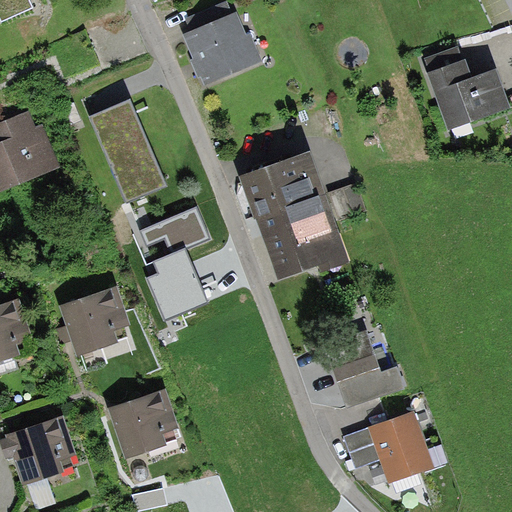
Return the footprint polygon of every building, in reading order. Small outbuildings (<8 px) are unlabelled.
[(0,0),(0,17),(2,23),(34,10),(29,0),(0,0)] [(193,33),(234,16),(228,1),(187,18),(193,33)] [(205,87),(262,63),(251,36),(247,37),(237,14),(234,16),(193,33),(183,37),(193,61),(191,62),(199,80),(201,79),(205,87)] [(449,133),(511,112),(497,75),(473,83),(460,48),(423,61),(449,133)] [(131,104),(90,121),(127,208),(168,190),(131,104)] [(0,194),(63,169),(44,124),(35,128),(29,115),(0,126),(0,194)] [(321,277),(351,267),(312,157),(241,182),(278,286),(319,271),(321,277)] [(357,185),(329,194),(338,221),(366,212),(357,185)] [(118,289),(60,309),(78,360),(119,346),(114,333),(132,327),(118,289)] [(21,300),(0,307),(0,365),(21,358),(17,346),(34,341),(21,300)] [(346,413),(406,392),(398,369),(381,375),(366,334),(324,348),(346,413)] [(167,392),(109,412),(126,462),(168,448),(164,438),(180,432),(167,392)] [(434,471),(415,415),(345,439),(356,470),(381,462),(389,486),(434,471)] [(65,418),(6,437),(7,440),(0,442),(6,460),(13,458),(23,489),(65,475),(61,463),(78,457),(65,418)]
